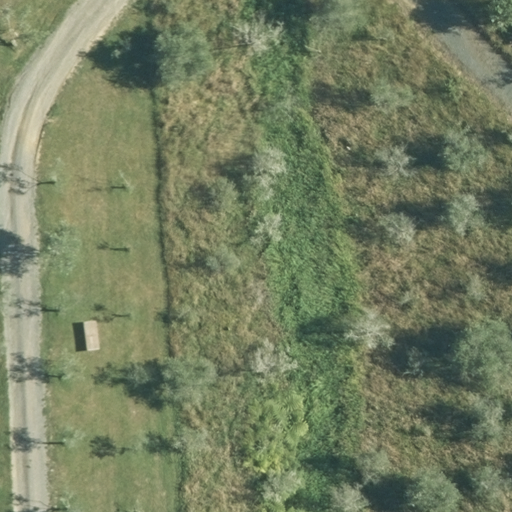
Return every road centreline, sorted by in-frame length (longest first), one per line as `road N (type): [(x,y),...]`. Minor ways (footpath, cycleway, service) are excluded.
road 1 (track): [(6,511),(0,206)]
road 2 (track): [(0,122),(38,31),(64,0)]
road 3 (track): [(419,0),(511,101)]
